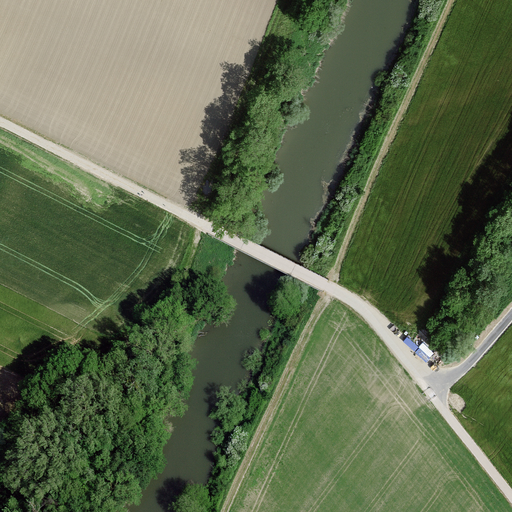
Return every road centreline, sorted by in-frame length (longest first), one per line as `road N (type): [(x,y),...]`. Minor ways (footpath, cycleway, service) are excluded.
road 1 (track): [(332,287),(0,120)]
road 2 (track): [(448,0),(332,287)]
road 3 (track): [(332,287),(374,315),(511,493)]
road 4 (track): [(332,287),(228,511)]
